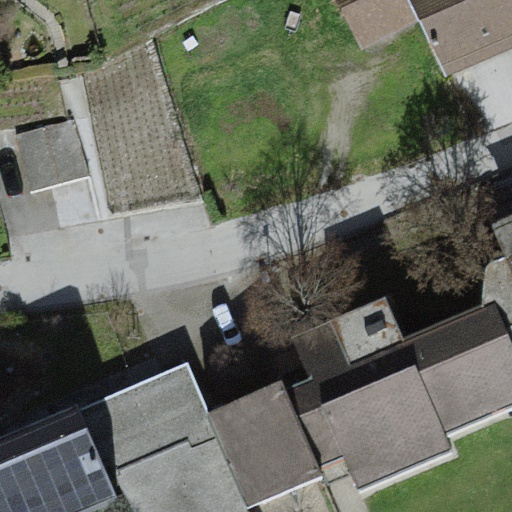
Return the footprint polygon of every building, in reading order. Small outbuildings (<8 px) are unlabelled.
[(511,8),(508,0),(322,0),(350,59),(410,31),(435,84),(511,48),(511,8)] [(16,137),(30,189),(85,175),(71,123),(16,137)] [(511,225),(481,239),(511,311),(511,225)] [(511,410),(511,388),(476,305),(390,341),(374,303),(315,328),(333,370),(211,422),(249,510),(333,475),(345,504),(440,464),(432,445),(511,410)] [(250,511),(249,510),(211,422),(185,361),(80,406),(87,421),(0,458),(0,511),(78,511),(111,498),(116,511),(250,511)]
